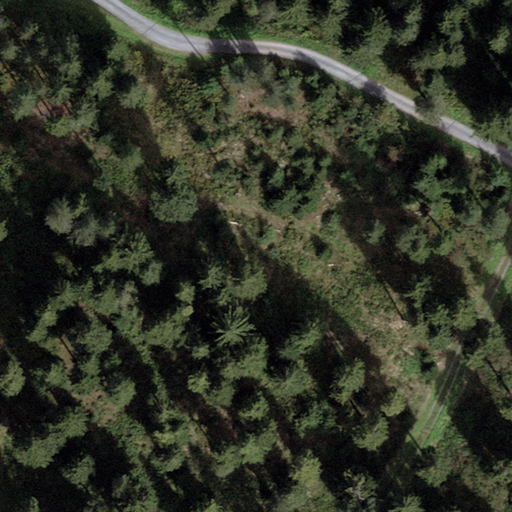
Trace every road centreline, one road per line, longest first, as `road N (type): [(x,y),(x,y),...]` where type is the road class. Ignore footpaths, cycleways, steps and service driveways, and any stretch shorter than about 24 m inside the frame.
road 1 (unclassified): [(105,0),(163,37),(298,52),(511,163)]
road 2 (track): [(511,249),(425,440),(377,511)]
